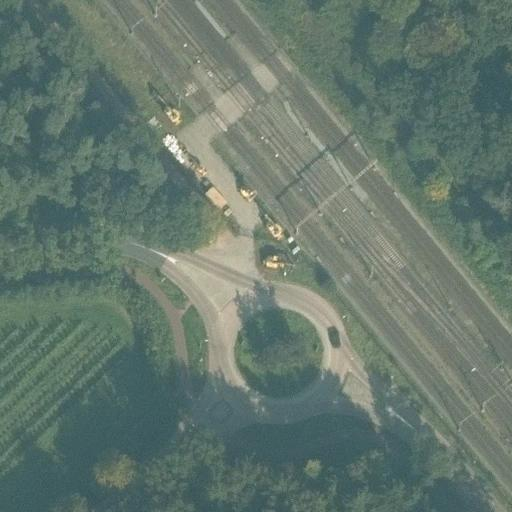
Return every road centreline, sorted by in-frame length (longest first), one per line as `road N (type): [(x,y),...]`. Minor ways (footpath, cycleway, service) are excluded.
road 1 (tertiary): [(260,297),(188,257),(118,242)]
road 2 (tertiary): [(118,242),(158,262),(196,298),(220,338)]
road 3 (unclassified): [(220,370),(144,480)]
road 4 (unclassified): [(144,480),(252,410)]
road 5 (tertiary): [(425,440),(341,349)]
road 6 (tertiary): [(311,408),(348,409),(425,440)]
